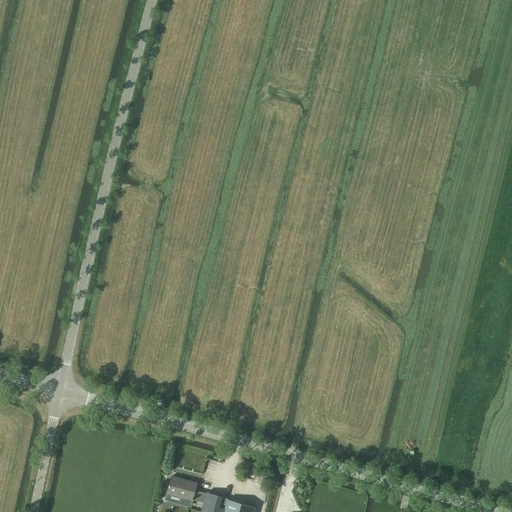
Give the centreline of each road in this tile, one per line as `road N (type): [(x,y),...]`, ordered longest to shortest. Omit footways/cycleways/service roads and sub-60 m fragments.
road 1 (unclassified): [(497,511),(59,391)]
road 2 (unclassified): [(151,0),(59,391)]
road 3 (unclassified): [(59,391),(34,511)]
